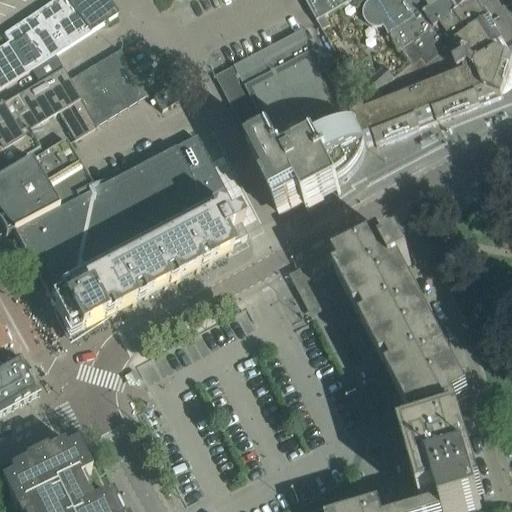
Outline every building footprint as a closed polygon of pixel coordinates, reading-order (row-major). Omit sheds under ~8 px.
[(0,91),(55,57),(103,27),(119,17),(106,0),(60,0),(4,37),(9,45),(0,50),(0,91)] [(406,0),(315,0),(307,5),(317,24),(359,0),(367,0),(370,5),(366,8),(364,12),(363,17),(364,22),(367,26),(370,29),(375,31),(380,31),(384,30),(389,38),(389,37),(415,22),(403,3),(406,0)] [(450,20),(478,1),(477,0),(447,0),(426,15),(415,22),(389,37),(400,54),(402,52),(450,20)] [(447,0),(406,0),(403,3),(415,22),(426,15),(447,0)] [(435,62),(463,39),(462,38),(478,27),(479,28),(490,18),(478,1),(450,20),(402,52),(413,67),(422,60),(427,68),(435,62)] [(499,44),(502,42),(490,22),(487,24),(486,23),(487,21),(489,20),(490,19),(490,18),(479,28),(478,27),(462,38),(463,39),(435,62),(427,68),(422,60),(413,67),(409,71),(409,70),(396,82),(384,92),(387,101),(362,111),(351,122),(355,129),(356,128),(367,149),(376,145),(377,149),(502,100),(511,68),(511,61),(509,60),(499,44)] [(355,129),(351,122),(323,69),(304,33),(234,69),(240,80),(245,91),(227,101),(234,113),(252,104),(257,113),(262,123),(267,133),(272,143),(284,166),(355,129)] [(134,76),(120,52),(110,58),(124,82),(134,76)] [(124,82),(110,58),(100,65),(114,88),(124,82)] [(114,88),(100,65),(90,71),(103,94),(114,88)] [(240,80),(234,69),(216,79),(221,89),(240,80)] [(369,83),(379,97),(384,92),(396,82),(386,69),(369,83)] [(84,106),(69,83),(63,71),(0,109),(0,176),(40,152),(29,134),(59,116),(75,144),(98,130),(84,106)] [(103,94),(90,71),(79,77),(93,100),(103,94)] [(148,99),(134,76),(124,82),(138,105),(148,99)] [(93,100),(79,77),(69,83),(84,106),(93,100)] [(245,91),(240,80),(221,89),(227,101),(245,91)] [(138,105),(124,82),(114,88),(127,112),(138,105)] [(127,112),(114,88),(103,94),(117,118),(127,112)] [(178,105),(169,90),(153,99),(162,115),(178,105)] [(117,118),(103,94),(93,100),(107,124),(117,118)] [(107,124),(93,100),(84,106),(98,130),(107,124)] [(239,122),(257,113),(252,104),(234,113),(239,122)] [(244,132),(262,123),(257,113),(239,122),(244,132)] [(267,133),(262,123),(244,132),(249,142),(267,133)] [(254,152),(250,155),(282,217),(303,206),(307,213),(341,195),(337,188),(341,185),(345,182),(350,179),(353,175),(357,171),(360,166),(361,163),(363,160),(364,157),(365,153),(366,150),(366,149),(367,149),(356,128),(355,129),(284,166),(272,143),(254,152)] [(272,143),(267,133),(249,142),(254,152),(272,143)] [(240,230),(243,228),(197,140),(79,202),(79,201),(13,235),(14,236),(14,237),(18,245),(56,316),(66,335),(72,333),(77,330),(80,336),(84,334),(83,332),(99,323),(100,326),(104,324),(103,321),(111,317),(112,319),(116,317),(115,315),(131,306),(132,309),(136,307),(135,304),(143,300),(144,302),(148,300),(147,298),(163,290),(164,292),(168,290),(167,288),(175,283),(176,286),(180,284),(179,281),(195,273),(196,275),(200,273),(199,271),(207,266),(208,269),(212,267),(211,264),(227,256),(228,258),(232,256),(229,251),(246,242),(240,230)] [(7,239),(13,235),(79,201),(77,198),(94,189),(66,143),(0,182),(0,226),(2,229),(4,234),(6,239),(7,239)] [(452,409),(449,399),(460,393),(397,274),(411,267),(401,246),(387,254),(381,243),(357,256),(355,253),(300,282),(315,311),(345,295),(410,419),(415,417),(423,432),(421,433),(422,434),(408,438),(427,504),(429,504),(431,511),(477,511),(482,511),(480,506),(486,505),(474,463),(468,464),(459,433),(464,432),(457,407),(452,409)] [(13,347),(0,326),(0,351),(9,346),(10,349),(13,347)] [(0,419),(40,398),(34,387),(29,385),(25,376),(26,371),(20,361),(20,360),(19,358),(16,359),(18,362),(1,371),(0,370),(0,419)] [(113,511),(110,511),(105,500),(92,507),(87,498),(84,499),(77,484),(90,478),(76,449),(65,455),(62,450),(46,458),(48,460),(38,465),(35,460),(33,461),(36,466),(26,471),(25,468),(9,476),(11,481),(0,487),(12,511),(113,511)] [(381,511),(376,494),(335,511),(381,511)]
